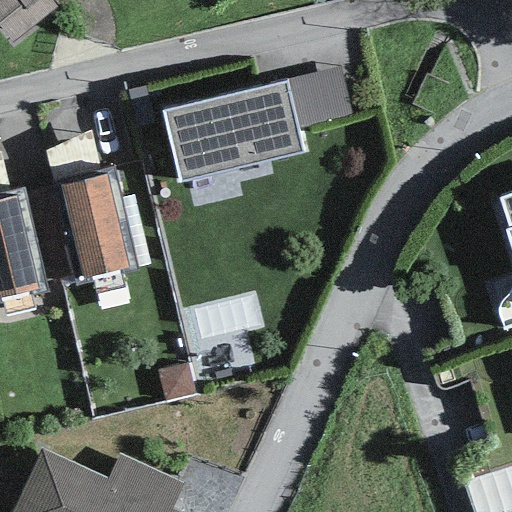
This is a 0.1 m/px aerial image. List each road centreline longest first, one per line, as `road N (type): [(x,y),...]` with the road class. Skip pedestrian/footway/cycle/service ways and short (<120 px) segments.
road 1 (residential): [(511,81),(416,165),(249,511)]
road 2 (residential): [(511,71),(486,27),(401,0)]
